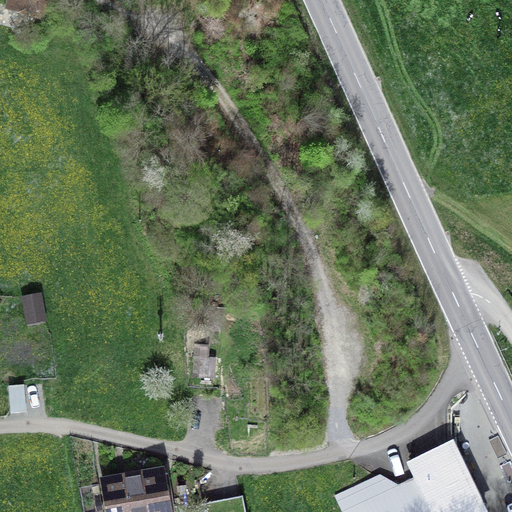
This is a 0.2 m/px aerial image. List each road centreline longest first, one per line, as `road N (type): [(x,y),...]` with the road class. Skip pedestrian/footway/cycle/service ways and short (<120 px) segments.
road 1 (track): [(144,0),(212,73),(289,200),(335,335),(340,455)]
road 2 (secondary): [(321,0),(454,294)]
road 3 (secondary): [(454,294),(511,421)]
